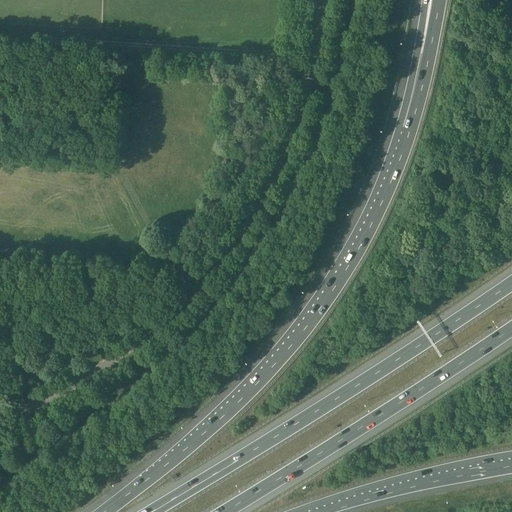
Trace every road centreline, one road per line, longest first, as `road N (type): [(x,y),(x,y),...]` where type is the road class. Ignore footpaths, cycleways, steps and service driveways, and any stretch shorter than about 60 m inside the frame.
road 1 (unclassified): [(0,420),(122,353),(198,282),(240,228),(298,120),(324,0)]
road 2 (motorway): [(409,131),(360,252),(321,306),(230,409),(103,511)]
road 3 (motorway): [(511,285),(152,511)]
road 4 (motorway): [(227,511),(511,328)]
road 5 (motorway): [(308,511),(511,459)]
road 6 (track): [(0,250),(166,260),(198,282)]
road 7 (motorway): [(439,0),(409,131)]
road 8 (motorway): [(428,0),(409,131)]
